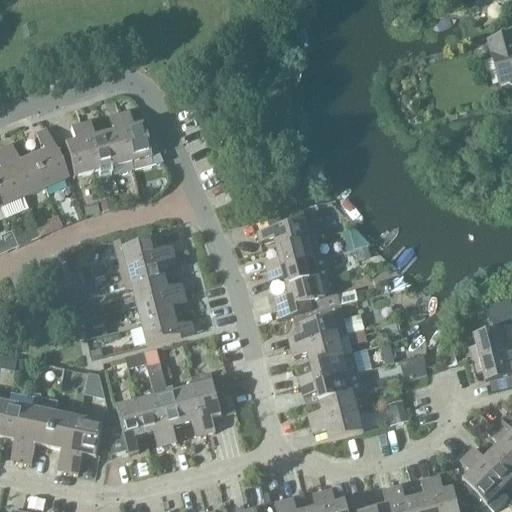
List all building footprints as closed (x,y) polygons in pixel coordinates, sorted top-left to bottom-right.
[(511,0),(484,0),(511,9),(511,0)] [(511,37),(489,43),(493,57),(492,57),(500,86),(507,84),(511,88),(511,37)] [(118,118),(130,166),(150,161),(141,127),(131,130),(128,116),(118,118)] [(111,171),(130,166),(118,118),(108,121),(112,135),(103,137),(111,171)] [(111,171),(103,137),(93,140),(90,126),(80,128),(92,176),(111,171)] [(72,181),(92,176),(80,128),(70,131),(74,145),(64,147),(72,181)] [(31,161),(44,192),(67,182),(46,133),(36,137),(44,156),(31,161)] [(44,192),(31,161),(19,166),(11,148),(1,152),(22,201),(44,192)] [(0,209),(0,210),(22,201),(1,152),(0,152),(0,209)] [(150,191),(138,194),(141,204),(153,201),(150,191)] [(107,203),(100,205),(102,216),(109,214),(107,203)] [(96,208),(83,211),(85,219),(98,216),(96,208)] [(274,243),(277,253),(316,242),(311,222),(305,224),(302,212),(267,221),(270,234),(257,237),(260,246),(274,243)] [(57,220),(47,224),(52,235),(61,231),(57,220)] [(26,233),(13,239),(17,250),(30,244),(26,233)] [(354,233),(348,234),(353,254),(356,253),(367,250),(370,249),(354,233)] [(119,274),(175,259),(173,250),(159,254),(156,244),(153,244),(151,236),(112,246),(119,274)] [(267,275),(315,263),(321,262),(316,242),(277,253),(279,262),(265,265),(267,275)] [(367,250),(356,253),(359,262),(370,260),(367,250)] [(124,293),(166,282),(163,273),(178,269),(175,259),(119,274),(124,293)] [(286,291),(320,282),(315,263),(267,275),(270,285),(284,281),(286,291)] [(83,275),(71,278),(73,286),(85,283),(83,275)] [(338,297),(331,299),(326,281),(320,282),(286,291),(289,300),(275,304),(280,324),(298,319),(341,308),(338,297)] [(137,310),(185,298),(182,288),(168,292),(166,282),(132,291),(137,310)] [(85,283),(73,286),(75,294),(86,291),(85,283)] [(380,284),(376,289),(378,295),(383,297),(391,295),(394,290),(392,284),(387,283),(380,284)] [(142,329),(176,320),(173,311),(187,307),(185,298),(137,310),(142,329)] [(472,365),(511,354),(511,322),(511,320),(511,319),(511,312),(509,301),(485,307),(489,326),(491,326),(494,334),(474,339),(477,350),(469,352),(472,365)] [(87,303),(78,305),(81,319),(90,316),(87,303)] [(339,340),(339,341),(349,338),(341,308),(298,319),(303,339),(289,343),(291,352),(339,340)] [(176,320),(142,329),(147,349),(195,336),(192,326),(178,330),(176,320)] [(84,333),(87,343),(96,341),(94,330),(84,333)] [(343,359),(339,341),(339,340),(291,352),(293,362),(308,358),(310,368),(343,359)] [(102,352),(90,355),(92,363),(103,360),(102,352)] [(157,354),(144,357),(148,372),(160,368),(157,354)] [(511,354),(472,365),(475,378),(483,376),(486,386),(511,379),(511,354)] [(144,357),(125,362),(128,374),(147,369),(144,357)] [(348,378),(358,376),(354,357),(343,359),(310,368),(312,377),(298,381),(301,390),(348,378)] [(183,429),(174,396),(173,391),(166,393),(160,368),(148,372),(155,401),(167,448),(177,446),(174,432),(183,429)] [(424,371),(402,376),(404,384),(426,379),(425,372),(424,371)] [(320,406),(353,398),(363,395),(358,376),(348,378),(301,390),(303,400),(317,396),(320,406)] [(84,398),(105,403),(100,380),(89,377),(84,398)] [(192,383),(206,439),(215,436),(212,422),(222,420),(211,378),(192,383)] [(196,441),(206,439),(194,391),(174,396),(183,429),(192,427),(196,441)] [(310,429),(358,417),(353,398),(320,406),(322,415),(308,419),(310,429)] [(158,451),(167,448),(155,401),(136,406),(145,439),(154,437),(158,451)] [(0,440),(2,441),(9,408),(0,406),(0,440)] [(135,442),(145,439),(136,406),(117,411),(129,458),(139,456),(135,442)] [(391,429),(407,425),(403,406),(386,410),(391,429)] [(21,465),(32,413),(9,408),(2,441),(15,443),(11,463),(21,465)] [(49,450),(56,418),(32,413),(21,465),(31,467),(36,448),(49,450)] [(358,417),(310,429),(313,438),(327,435),(330,445),(363,436),(358,417)] [(68,475),(79,423),(56,418),(49,450),(62,453),(58,473),(68,475)] [(79,423),(68,475),(78,477),(83,457),(96,460),(103,428),(79,423)] [(511,434),(502,424),(495,431),(511,448),(511,434)] [(511,476),(511,448),(495,431),(488,438),(498,449),(491,456),(511,476)] [(511,483),(511,476),(491,456),(484,462),(474,452),(467,459),(501,494),(511,483)] [(487,508),(501,494),(467,459),(460,466),(470,476),(463,484),(487,508)] [(467,501),(457,504),(454,492),(444,495),(440,480),(430,483),(437,511),(468,511),(467,508),(470,507),(467,501)] [(437,511),(430,483),(421,485),(424,499),(415,502),(417,511),(437,511)] [(417,511),(415,502),(405,504),(402,490),(392,492),(397,511),(417,511)] [(397,511),(392,492),(383,495),(386,509),(377,511),(376,511),(397,511)] [(323,495),(326,511),(347,511),(346,505),(336,507),(332,493),(323,495)] [(326,511),(323,495),(313,498),(316,511),(326,511)] [(356,511),(376,511),(377,511),(374,511),(366,511),(364,500),(354,502),(356,511)] [(296,511),(294,503),(284,505),(286,511),(296,511)]
